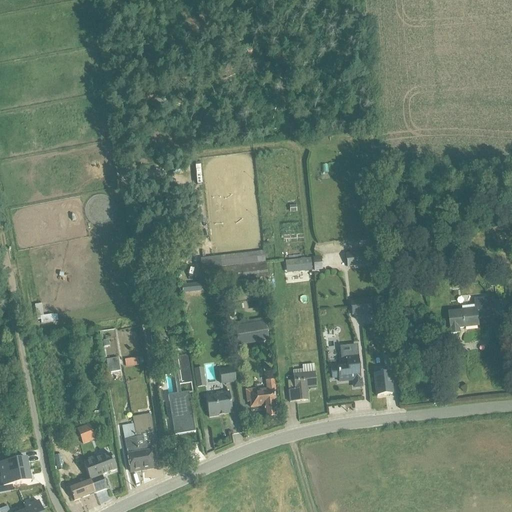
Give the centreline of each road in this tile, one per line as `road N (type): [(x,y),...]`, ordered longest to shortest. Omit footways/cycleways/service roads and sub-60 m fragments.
road 1 (unknown): [(167,486),(129,188),(159,174),(194,196),(201,232),(195,284)]
road 2 (residential): [(114,511),(310,430),(511,406)]
road 3 (track): [(0,268),(8,267),(57,511)]
